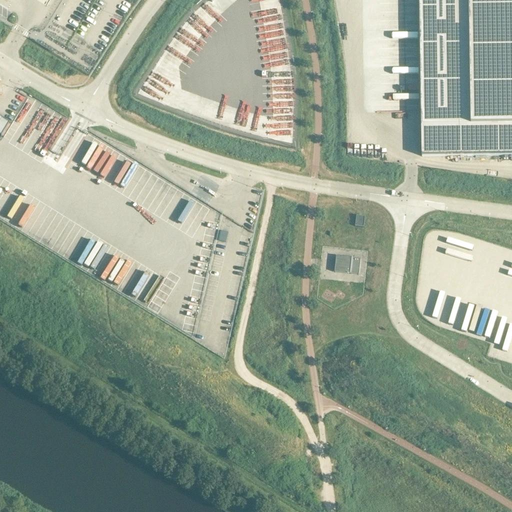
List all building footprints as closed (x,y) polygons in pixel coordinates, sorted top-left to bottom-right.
[(511,0),(419,0),(421,127),(511,125),(511,0)] [(169,49),(190,60),(193,54),(172,43),(169,49)] [(0,117),(0,136),(1,136),(9,123),(0,117)] [(365,217),(357,216),(355,227),(364,228),(365,217)] [(361,260),(336,257),(335,273),(359,275),(361,260)]
